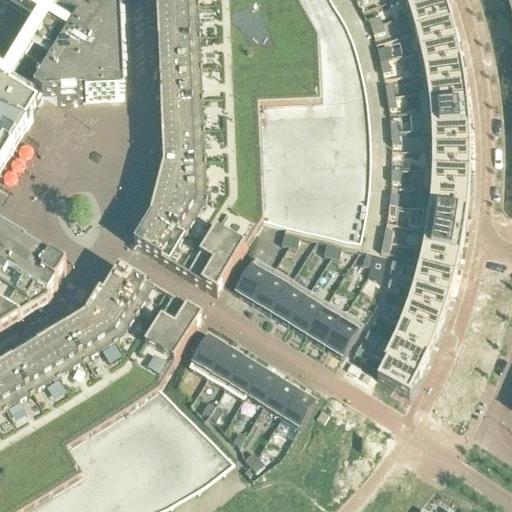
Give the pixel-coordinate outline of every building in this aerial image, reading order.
[(0,0),(0,511),(187,511),(199,506),(222,491),(240,478),(234,473),(233,473),(159,400),(186,356),(202,328),(189,319),(196,308),(203,295),(217,304),(263,228),(361,253),(362,249),(364,238),(366,225),(368,213),(369,201),(370,185),(371,168),(370,148),(369,129),(367,109),(364,93),(361,78),(358,68),(355,56),(351,46),(346,36),(341,26),(330,7),(326,0),(0,0)] [(365,0),(358,0),(354,2),(357,10),(368,5),(365,0)] [(441,0),(409,0),(397,5),(397,6),(402,4),(408,21),(403,22),(404,23),(445,9),(441,0)] [(445,9),(404,23),(409,42),(451,30),(445,9)] [(380,23),(368,26),(371,34),(382,30),(380,23)] [(382,30),(371,34),(374,42),(385,38),(382,30)] [(451,30),(409,42),(410,43),(414,41),(419,59),(414,60),(414,61),(457,50),(451,30)] [(457,50),(414,61),(418,80),(461,71),(457,50)] [(380,69),(388,67),(385,54),(377,56),(380,69)] [(388,67),(380,69),(382,81),(390,79),(388,67)] [(421,98),(417,99),(417,100),(465,93),(461,71),(418,80),(421,98)] [(393,91),(385,92),(387,104),(395,103),(393,91)] [(465,93),(417,100),(419,119),(468,114),(465,93)] [(395,103),(387,104),(389,116),(397,115),(395,103)] [(468,114),(419,119),(421,138),(469,135),(468,114)] [(398,127),(390,128),(391,140),(399,139),(398,127)] [(469,135),(421,138),(421,139),(426,139),(426,157),(470,156),(469,135)] [(399,139),(391,140),(392,152),(400,151),(399,139)] [(422,176),(422,177),(470,178),(470,156),(426,157),(426,176),(422,176)] [(391,159),(391,175),(400,175),(400,159),(391,159)] [(391,176),(391,188),(399,188),(399,176),(391,176)] [(422,177),(421,196),(469,199),(470,178),(422,177)] [(421,196),(421,197),(430,197),(428,215),(424,215),(424,216),(467,221),(469,199),(421,196)] [(390,200),(389,212),(397,213),(398,201),(390,200)] [(389,212),(388,224),(396,225),(397,213),(389,212)] [(424,216),(421,235),(465,242),(467,221),(424,216)] [(385,235),(383,247),(391,249),(393,237),(385,235)] [(421,235),(417,254),(461,263),(465,242),(421,235)] [(289,254),(292,242),(285,240),(281,252),(289,254)] [(297,256),(300,244),(292,242),(289,254),(297,256)] [(383,247),(381,259),(388,261),(391,249),(383,247)] [(331,265),(334,253),(327,251),(324,263),(331,265)] [(339,267),(342,255),(334,253),(331,265),(339,267)] [(417,254),(413,273),(456,284),(461,263),(417,254)] [(370,275),(373,263),(366,261),(362,273),(370,275)] [(370,275),(368,283),(381,291),(386,267),(381,265),(373,263),(370,275)] [(254,312),(275,278),(256,266),(235,300),(254,312)] [(392,268),(390,276),(402,278),(404,271),(392,268)] [(418,275),(413,294),(450,305),(456,284),(413,273),(413,274),(418,275)] [(271,323),(293,289),(275,278),(254,312),(271,323)] [(389,286),(387,294),(398,297),(401,290),(389,286)] [(289,334),(310,299),(293,289),(271,323),(289,334)] [(413,294),(408,311),(444,325),(450,305),(413,294)] [(307,345),(328,310),(310,299),(289,334),(307,345)] [(325,356),(346,321),(328,310),(307,345),(325,356)] [(386,311),(381,322),(388,325),(393,314),(386,311)] [(408,311),(401,330),(437,345),(444,325),(408,311)] [(342,367),(364,332),(346,321),(325,356),(342,367)] [(401,330),(393,349),(428,365),(437,345),(401,330)] [(368,338),(365,345),(376,350),(379,343),(368,338)] [(226,357),(208,345),(189,376),(208,387),(226,357)] [(204,351),(197,347),(190,357),(197,361),(204,351)] [(393,349),(384,367),(420,384),(428,365),(393,349)] [(358,354),(355,361),(366,366),(369,359),(358,354)] [(244,367),(226,357),(208,387),(225,398),(244,367)] [(262,378),(244,367),(225,398),(243,409),(262,378)] [(378,384),(377,386),(409,404),(420,384),(384,367),(383,368),(386,369),(378,384)] [(262,378),(243,409),(244,409),(246,405),(263,416),(280,389),(262,378)] [(297,400),(280,389),(263,416),(281,427),(297,400)] [(316,411),(297,400),(281,427),(300,438),(316,411)] [(202,420),(209,424),(216,414),(209,409),(202,420)] [(223,418),(216,414),(209,424),(217,429),(223,418)] [(350,487),(359,476),(357,475),(352,471),(359,463),(365,468),(371,462),(368,445),(333,423),(326,435),(327,436),(327,435),(331,438),(322,448),(313,459),(295,479),(293,481),(275,497),(287,511),(315,511),(320,507),(325,511),(326,511),(339,499),(333,493),(341,486),(346,491),(347,490),(350,487)] [(246,444),(239,440),(233,450),(240,454),(246,444)] [(253,460),(245,468),(250,474),(259,466),(253,460)] [(265,472),(259,466),(250,474),(256,480),(265,472)] [(264,504),(257,494),(250,499),(257,508),(264,504)] [(287,511),(275,497),(275,498),(280,504),(270,511),(287,511)] [(237,511),(242,509),(236,499),(229,503),(235,511),(237,511)] [(235,511),(229,503),(222,508),(225,511),(235,511)]
